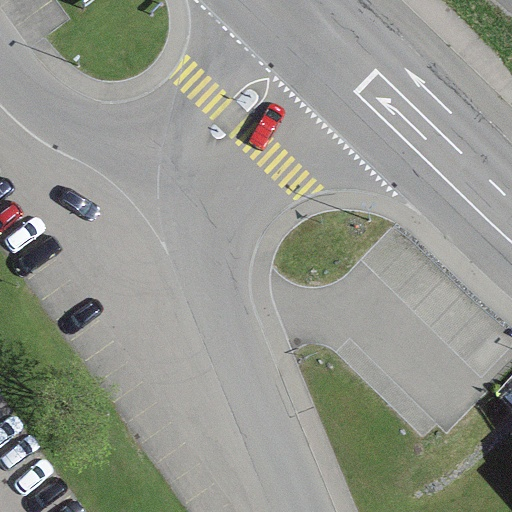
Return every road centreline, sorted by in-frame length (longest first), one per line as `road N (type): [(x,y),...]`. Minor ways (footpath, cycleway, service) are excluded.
road 1 (residential): [(205,173),(207,265),(294,511)]
road 2 (secondary): [(323,34),(511,211)]
road 3 (residential): [(205,173),(76,124),(46,105),(0,52)]
road 4 (residential): [(323,34),(215,145),(205,173)]
